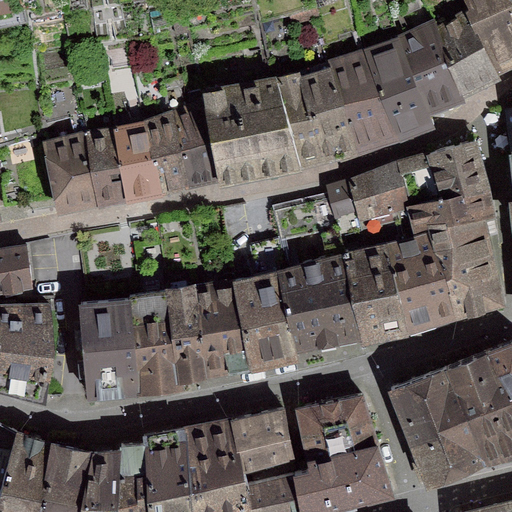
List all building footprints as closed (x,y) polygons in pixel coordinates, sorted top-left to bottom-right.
[(511,0),(469,0),(474,8),(469,10),(499,71),(511,64),(511,0)] [(469,10),(439,29),(464,92),(499,71),(469,10)] [(436,21),(401,38),(427,108),(463,95),(464,94),(464,92),(439,29),(436,21)] [(401,38),(367,49),(399,134),(433,120),(427,108),(401,38)] [(367,49),(330,60),(358,146),(399,134),(367,49)] [(358,146),(330,60),(299,71),(323,154),(358,146)] [(299,71),(277,76),(302,158),(323,154),(299,71)] [(205,100),(218,174),(219,178),(303,162),(302,158),(277,76),(203,89),(205,100)] [(191,179),(218,174),(205,100),(173,110),(191,179)] [(173,110),(147,121),(162,185),(191,179),(173,110)] [(163,188),(162,185),(147,121),(116,128),(126,194),(163,188)] [(116,128),(89,132),(99,201),(126,194),(116,128)] [(66,206),(99,201),(89,132),(48,141),(59,197),(60,203),(56,204),(57,211),(66,210),(66,206)] [(476,138),(400,160),(412,204),(489,186),(476,138)] [(400,160),(349,179),(357,208),(365,240),(404,231),(397,208),(412,204),(400,160)] [(349,179),(327,184),(329,195),(335,215),(357,208),(349,179)] [(489,186),(412,204),(418,227),(430,224),(485,211),(494,209),(489,186)] [(332,255),(280,268),(297,344),(328,338),(362,332),(346,252),(335,215),(329,195),(275,208),(281,237),(325,228),(332,255)] [(433,232),(453,314),(479,307),(503,300),(485,211),(430,224),(431,227),(427,228),(428,233),(433,232)] [(428,233),(387,243),(407,327),(435,320),(453,314),(433,232),(428,233)] [(257,273),(234,278),(251,364),(273,360),(298,355),(297,344),(280,268),(283,248),(281,238),(250,245),(257,273)] [(387,243),(346,252),(362,332),(362,335),(374,333),(387,330),(407,327),(387,243)] [(27,244),(0,248),(0,289),(33,284),(27,244)] [(251,364),(234,278),(214,283),(229,368),(239,366),(251,364)] [(214,283),(194,284),(205,373),(218,370),(229,368),(214,283)] [(194,284),(170,288),(184,377),(205,373),(194,284)] [(184,377),(170,288),(134,294),(141,388),(163,386),(185,384),(184,377)] [(134,294),(83,303),(90,393),(115,390),(141,388),(134,294)] [(52,305),(0,305),(0,382),(45,395),(55,335),(52,305)] [(511,339),(489,349),(511,385),(511,339)] [(511,385),(489,349),(479,353),(447,365),(487,461),(508,455),(511,454),(511,385)] [(429,478),(487,461),(447,365),(422,375),(392,384),(429,478)] [(298,406),(309,457),(377,439),(361,392),(320,401),(298,406)] [(258,411),(232,417),(246,474),(296,461),(294,453),(284,406),(258,411)] [(232,417),(185,426),(193,511),(252,511),(246,474),(232,417)] [(0,420),(0,495),(15,429),(0,420)] [(193,511),(185,426),(145,434),(145,442),(151,511),(193,511)] [(0,511),(38,511),(50,443),(15,429),(0,495),(0,511)] [(297,469),(302,511),(394,489),(377,439),(309,457),(311,466),(297,469)] [(123,449),(123,511),(151,511),(145,442),(122,443),(123,449)] [(50,443),(38,511),(78,511),(92,452),(50,443)] [(92,452),(78,511),(123,511),(123,449),(92,452)] [(299,511),(302,511),(297,469),(296,461),(246,474),(252,511),(299,511)] [(511,511),(511,498),(459,511),(511,511)]
